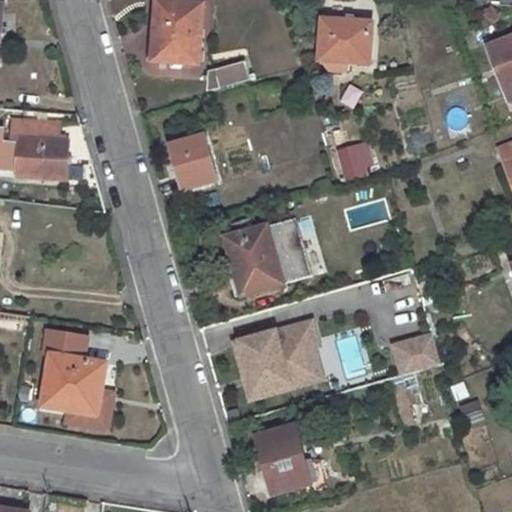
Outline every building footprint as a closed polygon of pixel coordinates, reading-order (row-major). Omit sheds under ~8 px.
[(157,2),(151,62),(200,66),(204,5),(157,2)] [(347,58),(347,63),(369,65),(372,25),(323,21),(321,56),(347,58)] [(511,38),(488,48),(510,102),(511,100),(511,38)] [(243,61),(208,72),(215,91),(250,80),(243,61)] [(22,125),(21,139),(60,142),(61,127),(22,125)] [(18,165),(17,177),(66,180),(67,165),(67,158),(68,143),(60,142),(21,139),(19,139),(18,147),(0,145),(0,140),(0,132),(0,168),(9,169),(16,165),(18,165)] [(205,137),(171,147),(182,191),(217,181),(205,137)] [(335,152),(346,180),(377,169),(366,140),(335,152)] [(511,145),(501,150),(511,179),(511,145)] [(386,201),(346,207),(348,224),(388,219),(386,201)] [(278,225),(226,239),(235,272),(240,291),(242,296),(283,283),(277,261),(287,257),(278,225)] [(235,272),(230,274),(235,292),(240,291),(235,272)] [(431,333),(388,345),(397,377),(440,365),(431,333)] [(276,334),(236,345),(241,362),(246,361),(255,393),(291,383),(276,334)] [(51,355),(42,407),(88,415),(93,385),(102,386),(105,365),(51,355)] [(246,361),(241,362),(250,395),(255,393),(246,361)] [(93,385),(88,415),(97,417),(102,386),(93,385)] [(465,426),(484,419),(477,400),(458,407),(465,426)] [(294,428),(257,439),(272,494),(311,483),(305,465),(294,428)] [(320,461),(305,465),(311,483),(297,488),(299,495),(328,487),(320,461)]
